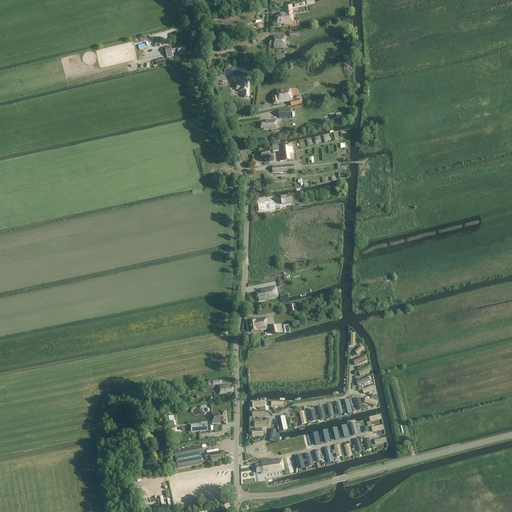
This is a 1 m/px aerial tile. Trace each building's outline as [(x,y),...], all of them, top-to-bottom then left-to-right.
[(287,13),(283,13),(283,15),(276,16),(277,24),(281,23),(281,24),(293,22),(292,12),(291,6),(286,7),(287,13)] [(274,46),(274,48),(286,48),(285,37),(273,37),(274,39),(269,39),(269,46),(274,46)] [(186,53),(185,46),(177,48),(174,49),(175,53),(178,52),(178,55),(186,53)] [(165,50),(167,58),(173,57),(171,48),(165,50)] [(240,90),(241,92),(241,96),(243,96),(243,98),(249,98),(249,83),(245,83),(245,84),(241,84),(241,83),(238,83),(239,85),(236,85),(236,90),(240,90)] [(292,101),(290,89),(276,90),(277,94),(272,94),(273,104),(292,101)] [(299,89),(291,90),(292,98),(297,98),(303,97),(303,94),(299,94),(299,89)] [(278,110),(279,119),(291,118),(291,109),(278,110)] [(277,129),(277,121),(265,121),(265,123),(260,123),(261,129),(264,129),(264,130),(277,129)] [(293,160),(291,144),(279,146),(280,153),(278,153),(279,162),(293,160)] [(269,151),(264,151),(263,145),(259,146),(259,147),(258,148),(259,152),(260,152),(261,158),(264,158),(273,157),(273,154),(269,155),(269,151)] [(296,165),(294,165),(272,166),(272,168),(272,173),(280,173),(295,172),(294,171),(297,171),(296,165)] [(290,202),(290,196),(281,197),(282,204),(291,203),(290,202)] [(274,199),(259,201),(260,212),(275,210),(274,199)] [(258,299),(259,302),(265,300),(278,297),(276,287),(260,290),(261,293),(256,294),(257,299),(258,299)] [(295,305),(288,306),(289,313),(297,312),(295,305)] [(268,329),(266,319),(259,320),(259,318),(255,319),(255,320),(249,321),(251,332),(260,331),(268,329)] [(270,327),(271,336),(283,333),(281,325),(270,327)] [(362,345),(355,352),(358,355),(365,348),(362,345)] [(365,357),(353,362),(355,366),(367,361),(365,357)] [(369,366),(358,371),(360,376),(371,370),(369,366)] [(368,377),(356,382),(358,386),(369,381),(368,377)] [(233,392),(233,387),(229,388),(228,385),(219,386),(220,395),(229,394),(229,393),(233,392)] [(373,386),(362,390),(364,394),(374,390),(373,386)] [(360,398),(355,399),(358,411),(363,409),(360,398)] [(221,422),(226,421),(225,412),(210,413),(211,423),(221,422)] [(207,424),(191,425),(191,433),(199,432),(207,431),(207,424)] [(178,469),(202,464),(201,458),(201,459),(200,453),(203,452),(202,447),(174,452),(175,458),(176,458),(177,463),(178,469)] [(330,448),(324,449),(328,464),(333,463),(330,448)] [(214,453),(205,455),(206,460),(211,459),(211,462),(221,460),(220,453),(214,454),(214,453)] [(284,471),(282,460),(261,463),(255,465),(256,473),(261,472),(261,474),(284,471)] [(241,468),(241,473),(246,472),(246,469),(254,467),(254,463),(250,464),(250,466),(241,468)]
